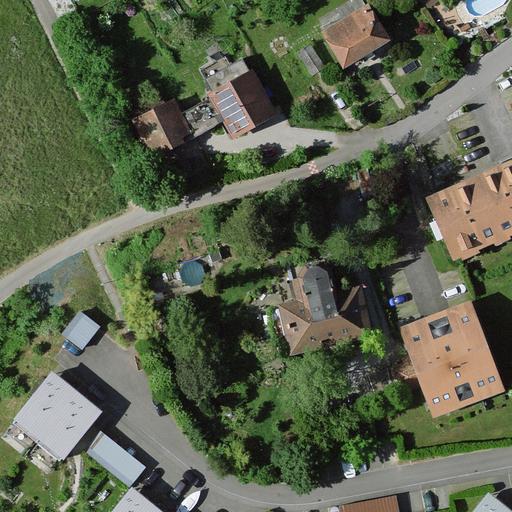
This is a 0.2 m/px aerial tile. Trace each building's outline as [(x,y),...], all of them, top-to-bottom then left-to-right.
[(369,5),(323,33),(343,67),(389,40),(369,5)] [(325,67),(311,44),(298,52),(312,75),(325,67)] [(253,70),(209,93),(233,139),(277,116),(253,70)] [(181,111),(191,131),(210,121),(200,101),(181,111)] [(175,102),(129,122),(145,159),(191,139),(175,102)] [(511,164),(429,199),(454,257),(511,231),(511,164)] [(305,299),(281,305),(292,353),(371,335),(360,286),(334,293),(328,269),(321,264),(306,266),(300,276),(305,299)] [(471,304),(402,329),(414,359),(422,384),(434,415),(503,390),(471,304)] [(80,311),(62,333),(82,349),(99,327),(80,311)] [(422,384),(414,359),(391,367),(399,391),(422,384)] [(13,424),(37,443),(77,392),(53,373),(13,424)] [(100,410),(77,392),(37,443),(59,462),(100,410)] [(145,467),(103,434),(87,454),(129,487),(145,467)] [(149,511),(154,505),(131,487),(111,511),(149,511)] [(510,511),(488,494),(474,511),(510,511)] [(398,511),(395,496),(339,507),(340,511),(398,511)]
